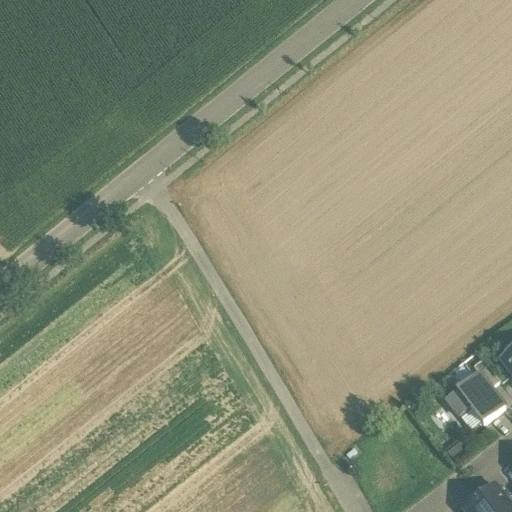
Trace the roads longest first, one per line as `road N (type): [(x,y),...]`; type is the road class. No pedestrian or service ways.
road 1 (residential): [(360,511),(146,172)]
road 2 (tertiary): [(146,172),(361,0)]
road 3 (tertiary): [(0,289),(146,172)]
